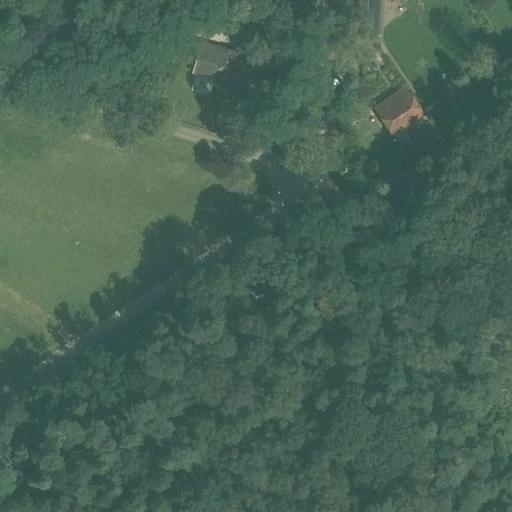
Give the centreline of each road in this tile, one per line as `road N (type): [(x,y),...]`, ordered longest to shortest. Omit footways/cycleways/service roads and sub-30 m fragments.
road 1 (unclassified): [(0,399),(286,207),(311,199)]
road 2 (unclassified): [(511,265),(311,199)]
road 3 (track): [(325,0),(311,199)]
